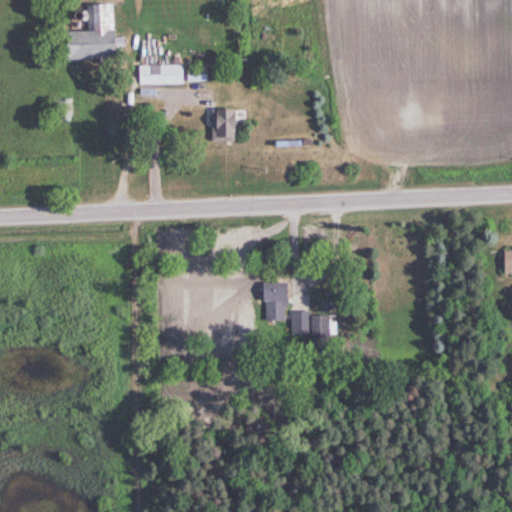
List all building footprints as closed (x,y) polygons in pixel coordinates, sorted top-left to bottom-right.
[(109,4),(85,5),(86,32),(59,33),(60,61),(111,59),(109,4)] [(181,66),(136,66),(136,85),(181,85),(181,66)] [(205,69),(185,69),(185,82),(205,82),(205,69)] [(210,142),(234,142),(234,110),(210,110),(210,142)] [(501,275),(511,274),(511,250),(501,251),(501,275)] [(283,322),(283,284),(260,284),(260,303),(263,303),(263,322),(283,322)] [(306,312),(290,312),(290,337),(306,337),(306,312)]
